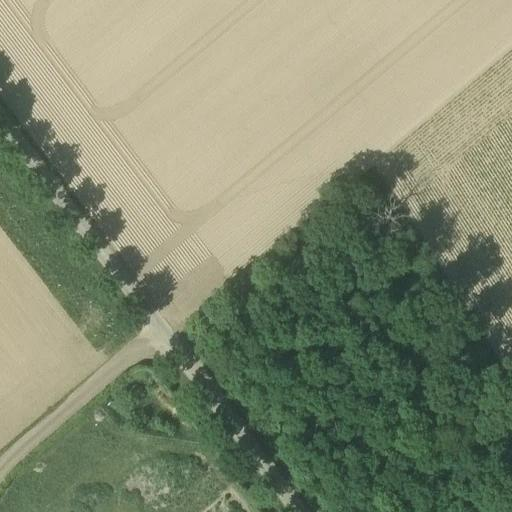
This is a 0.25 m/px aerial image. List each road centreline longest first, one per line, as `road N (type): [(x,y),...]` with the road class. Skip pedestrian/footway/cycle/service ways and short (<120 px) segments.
road 1 (unclassified): [(298,511),(0,119)]
road 2 (track): [(159,327),(0,463)]
